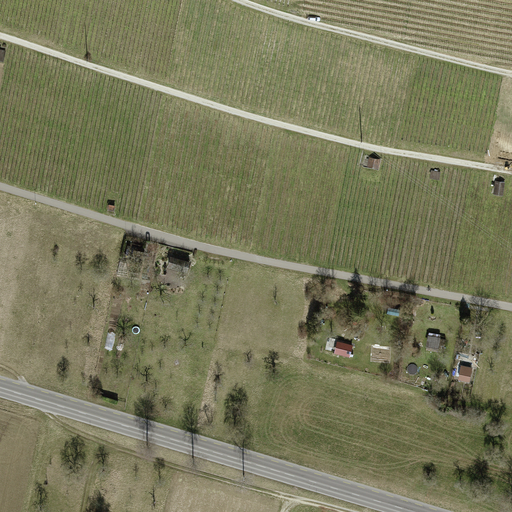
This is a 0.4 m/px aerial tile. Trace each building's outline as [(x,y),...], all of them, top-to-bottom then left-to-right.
[(370,156),(369,164),(381,166),(382,158),(370,156)] [(443,171),(433,169),(431,176),(442,178),(443,171)] [(507,181),(497,180),(495,192),(506,193),(507,181)] [(190,258),(172,255),(170,267),(188,270),(190,258)] [(430,334),(430,347),(441,347),(442,334),(430,334)] [(343,349),(327,347),(325,359),(342,361),(343,349)] [(460,359),(456,378),(471,381),(474,362),(460,359)]
